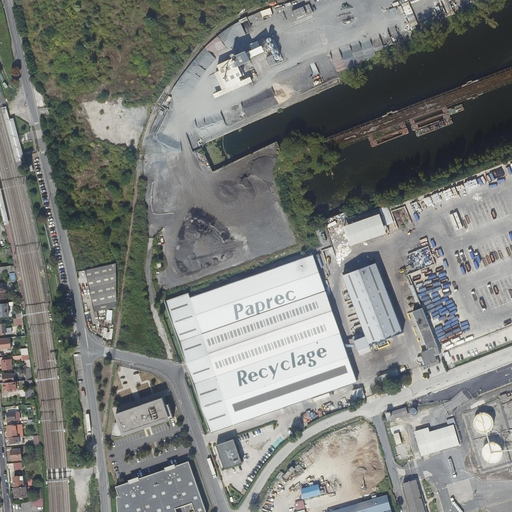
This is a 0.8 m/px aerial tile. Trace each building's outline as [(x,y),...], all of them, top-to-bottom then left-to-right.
[(245,53),(216,66),(219,72),(214,74),(222,91),(213,95),(215,99),(252,82),(250,77),(241,82),(240,78),(242,77),(238,68),(250,63),(245,53)] [(6,107),(1,109),(16,162),(22,160),(24,160),(25,159),(21,143),(14,121),(11,122),(10,120),(6,107)] [(0,203),(5,226),(10,224),(0,183),(0,203)] [(379,212),(341,226),(348,245),(386,231),(379,212)] [(315,258),(192,301),(205,337),(328,294),(315,258)] [(376,262),(343,274),(370,344),(403,331),(376,262)] [(116,265),(86,271),(95,312),(116,307),(117,300),(117,295),(116,265)] [(211,433),(235,424),(218,376),(213,361),(205,337),(192,301),(189,293),(166,301),(188,367),(211,433)] [(0,316),(9,316),(8,303),(0,304),(0,316)] [(436,341),(423,307),(413,310),(428,349),(421,352),(422,355),(420,356),(419,357),(418,358),(418,359),(419,360),(420,361),(421,361),(423,361),(424,365),(440,358),(438,354),(441,353),(436,341)] [(16,326),(24,325),(23,318),(15,319),(16,326)] [(341,333),(218,376),(235,424),(358,382),(341,333)] [(10,339),(0,340),(1,349),(11,348),(10,339)] [(3,371),(13,370),(12,360),(2,361),(3,371)] [(4,383),(15,382),(14,373),(3,374),(4,383)] [(18,385),(18,382),(15,382),(4,383),(5,392),(17,390),(16,385),(18,385)] [(359,390),(352,392),(355,401),(362,398),(364,398),(362,389),(359,390)] [(120,422),(116,424),(114,437),(121,438),(175,419),(170,405),(167,406),(164,399),(117,415),(120,422)] [(386,416),(388,423),(409,417),(406,410),(386,416)] [(15,418),(19,417),(19,413),(7,414),(8,422),(15,422),(15,418)] [(478,432),(481,433),(484,434),(487,433),(490,431),(492,428),(493,425),(492,422),(491,419),(488,416),(485,415),(482,415),(479,415),(476,417),(474,420),(473,423),(474,427),(475,430),(478,432)] [(403,427),(390,430),(392,437),(405,433),(403,427)] [(429,430),(416,434),(423,458),(463,446),(457,427),(435,433),(435,432),(432,432),(433,433),(430,434),(429,430)] [(235,438),(217,444),(225,468),(243,462),(235,438)] [(488,462),(491,463),(494,464),(497,463),(500,461),(502,459),(503,456),(503,452),(502,449),(500,447),(497,445),(494,444),(491,445),(488,446),(485,448),(484,451),(483,454),(484,457),(485,460),(488,462)] [(405,445),(395,448),(399,462),(409,459),(405,445)] [(20,450),(11,451),(12,461),(22,460),(20,450)] [(121,498),(119,499),(119,511),(178,511),(194,506),(196,511),(207,511),(191,463),(177,468),(118,488),(121,498)] [(295,472),(292,469),(283,478),(286,481),(295,472)] [(15,489),(25,488),(24,477),(13,478),(15,489)] [(428,511),(426,502),(424,502),(423,500),(417,482),(405,486),(412,511),(428,511)] [(30,494),(30,487),(28,488),(26,488),(25,488),(15,489),(16,499),(28,497),(27,494),(30,494)] [(390,511),(384,493),(325,511),(390,511)]
